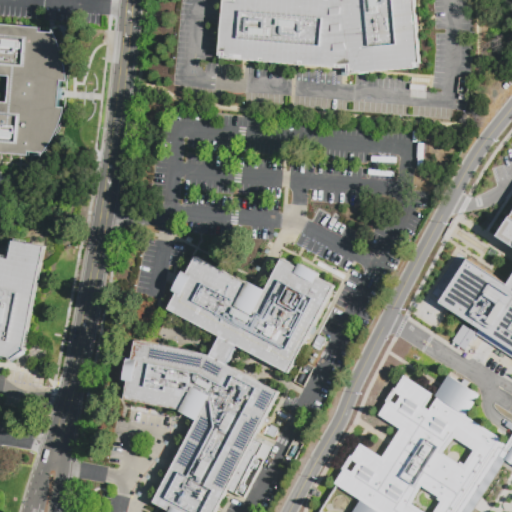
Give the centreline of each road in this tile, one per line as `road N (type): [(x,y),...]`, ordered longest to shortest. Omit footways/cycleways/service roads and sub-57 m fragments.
road 1 (residential): [(287,511),(460,177),(511,106)]
road 2 (tertiary): [(131,0),(106,215)]
road 3 (tertiary): [(106,215),(68,416)]
